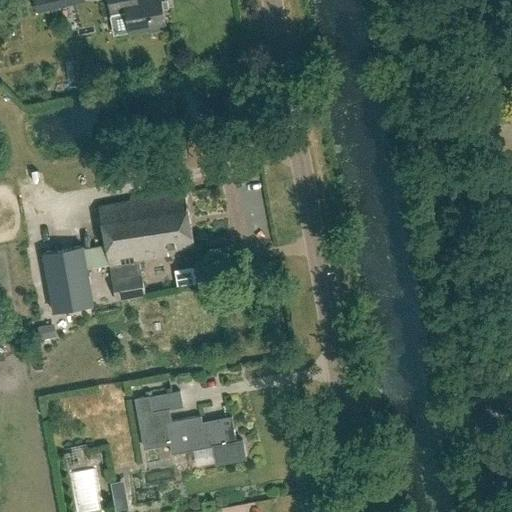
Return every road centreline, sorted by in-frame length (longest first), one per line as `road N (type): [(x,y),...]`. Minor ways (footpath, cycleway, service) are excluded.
road 1 (unclassified): [(361,511),(272,0)]
road 2 (tertiary): [(503,511),(414,0)]
